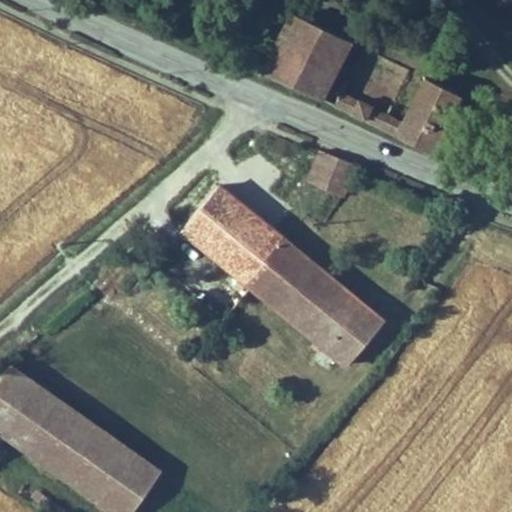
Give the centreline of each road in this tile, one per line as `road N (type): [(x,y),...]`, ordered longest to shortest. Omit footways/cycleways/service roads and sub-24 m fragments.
road 1 (tertiary): [(42,0),(257,107),(511,201)]
road 2 (track): [(257,107),(0,341)]
